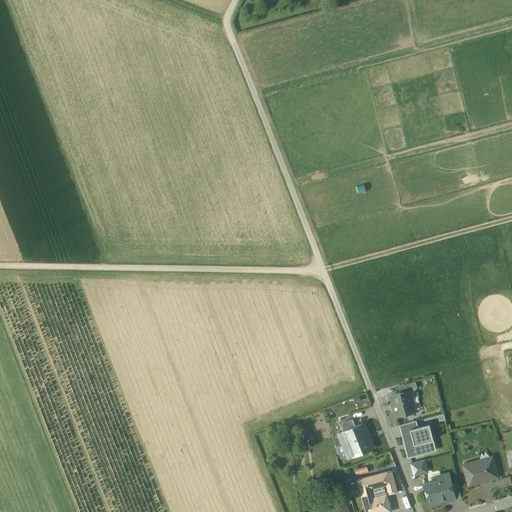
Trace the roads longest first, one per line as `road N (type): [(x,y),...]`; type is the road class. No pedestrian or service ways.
road 1 (unclassified): [(372,395),(226,22)]
road 2 (track): [(330,277),(0,270)]
road 3 (residential): [(418,511),(372,395)]
